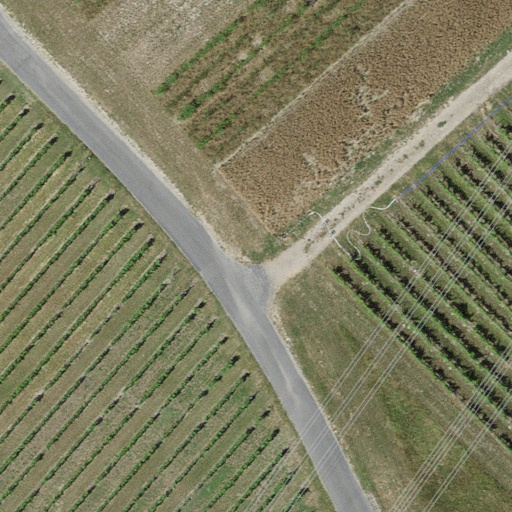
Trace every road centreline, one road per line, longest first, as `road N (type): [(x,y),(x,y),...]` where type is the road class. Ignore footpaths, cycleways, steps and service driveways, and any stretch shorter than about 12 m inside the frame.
road 1 (residential): [(0,33),(151,182),(203,246),(244,304),(352,511)]
road 2 (track): [(244,304),(511,68)]
